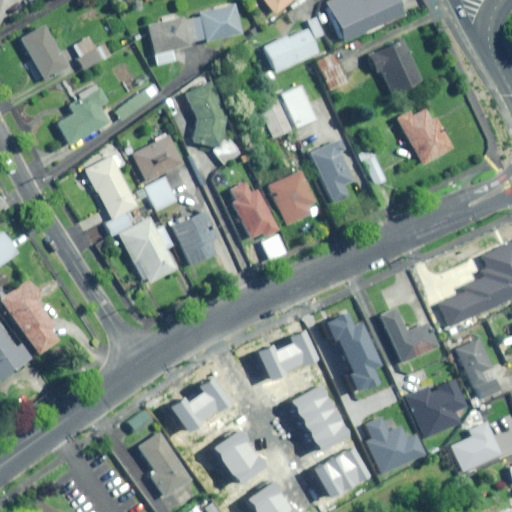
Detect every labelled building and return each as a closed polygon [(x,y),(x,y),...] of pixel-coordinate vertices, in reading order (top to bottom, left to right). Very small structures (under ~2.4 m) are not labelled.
[(258,0),(271,15),(290,0),(258,0)] [(400,17),(392,0),(329,0),(321,4),(340,44),(400,17)] [(239,35),(232,4),(195,14),(196,18),(181,22),(180,18),(143,27),(151,57),(151,56),(154,67),(172,62),(169,52),(187,48),(186,44),(201,41),(202,44),(239,35)] [(64,68),(40,26),(15,40),(40,83),(64,68)] [(283,40),(282,38),(260,48),(272,74),(315,54),(303,30),(283,40)] [(70,47),(76,59),(73,61),(80,72),(108,56),(101,45),(92,50),(85,38),(70,47)] [(418,83),(399,40),(363,57),(372,75),(376,73),(388,97),(418,83)] [(344,84),(330,53),(312,61),(325,92),(344,84)] [(216,150),(223,118),(207,83),(181,96),(193,121),(188,144),(216,150)] [(154,94),(149,87),(142,92),(141,91),(111,113),(118,122),(148,101),(147,99),(154,94)] [(310,122),(294,87),(276,96),(292,131),(310,122)] [(103,103),(95,89),(63,107),(68,116),(52,125),(65,148),(106,125),(96,108),(103,103)] [(288,131),(275,103),(256,111),(270,140),(288,131)] [(427,121),(421,110),(408,118),(405,112),(391,120),(417,167),(448,150),(431,119),(427,121)] [(180,165),(165,136),(128,155),(143,184),(180,165)] [(341,151),(336,140),(305,154),(329,206),(344,199),(339,187),(349,183),(336,154),(341,151)] [(121,166),(115,154),(80,171),(92,194),(93,193),(108,222),(134,208),(114,169),(121,166)] [(382,182),(371,158),(359,163),(370,187),(382,182)] [(296,172),(263,187),(281,228),(307,216),(304,208),(311,205),(296,172)] [(173,203),(161,178),(140,189),(152,213),(173,203)] [(241,184),(225,192),(231,203),(228,205),(246,241),(258,236),(260,240),(275,232),(254,191),(246,194),(241,184)] [(213,241),(199,212),(167,227),(186,268),(212,256),(207,244),(213,241)] [(145,219),(129,228),(122,215),(102,226),(108,238),(113,236),(129,265),(139,282),(142,280),(145,285),(172,271),(162,251),(170,247),(160,227),(152,232),(145,219)] [(0,265),(14,256),(0,235),(0,265)] [(282,255),(274,236),(257,244),(266,262),(282,255)] [(433,304),(445,328),(511,297),(511,249),(508,241),(476,256),(482,269),(475,271),(478,278),(458,287),(460,292),(433,304)] [(36,300),(23,282),(0,298),(0,308),(35,357),(55,343),(48,332),(52,329),(33,303),(36,300)] [(401,331),(390,308),(374,315),(396,364),(433,348),(421,322),(401,331)] [(371,366),(351,323),(343,327),(336,313),(323,319),(324,320),(314,324),(323,342),(326,340),(342,374),(339,376),(347,393),(355,389),(356,391),(369,385),(362,370),(371,366)] [(283,345),(276,348),(285,367),(289,365),(291,369),(308,361),(295,332),(280,338),(283,345)] [(10,350),(0,335),(0,379),(28,360),(18,345),(10,350)] [(472,387),(481,383),(477,374),(489,368),(475,338),(450,350),(468,389),(472,387)] [(275,372),(285,367),(276,348),(262,354),(260,348),(247,353),(260,382),(276,375),(275,372)] [(192,394),(186,398),(198,415),(202,412),(204,415),(219,405),(201,378),(187,388),(192,394)] [(491,379),(472,388),(478,400),(497,392),(491,379)] [(399,397),(419,441),(456,424),(451,413),(462,408),(449,380),(431,388),(433,390),(427,393),(424,386),(399,397)] [(402,408),(390,383),(376,390),(388,415),(402,408)] [(309,385),(279,403),(286,416),(317,398),(309,385)] [(189,421),(198,415),(186,398),(173,406),(170,400),(158,408),(176,435),(191,424),(189,421)] [(317,398),(286,416),(294,429),(324,411),(317,398)] [(147,422),(139,411),(122,423),(130,435),(147,422)] [(324,411),(294,429),(301,441),(331,424),(324,411)] [(360,442),(376,476),(421,456),(411,434),(402,438),(396,426),(383,432),(376,417),(360,425),(366,440),(360,442)] [(458,472),(497,455),(482,422),(464,431),(467,438),(446,447),(458,472)] [(331,424),(301,441),(309,454),(339,437),(331,424)] [(294,450),(285,430),(262,440),(271,461),(294,450)] [(227,431),(200,449),(213,468),(240,450),(227,431)] [(185,481),(152,432),(130,447),(148,473),(143,477),(158,499),(185,481)] [(359,477),(342,447),(329,454),(346,484),(359,477)] [(240,450),(213,468),(226,487),(253,469),(240,450)] [(346,484),(329,454),(316,462),(333,492),(346,484)] [(333,492),(316,462),(303,469),(320,499),(333,492)] [(262,484),(236,502),(242,511),(261,511),(275,503),(262,484)] [(214,511),(207,503),(200,509),(202,511),(214,511)] [(281,511),(275,503),(261,511),(281,511)]
